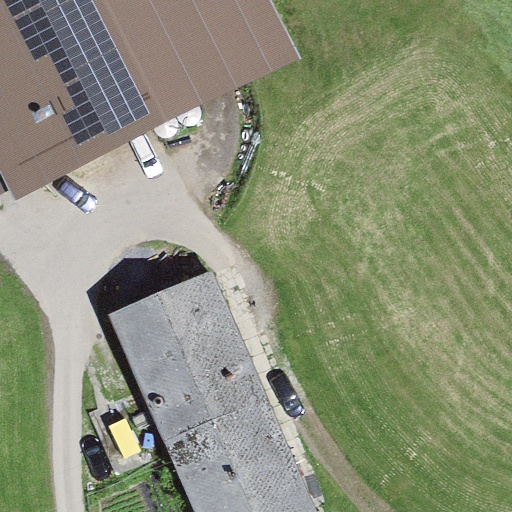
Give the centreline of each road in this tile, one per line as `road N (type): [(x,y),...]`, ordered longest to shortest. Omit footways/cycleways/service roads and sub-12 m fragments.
road 1 (track): [(15,247),(189,234),(231,249),(255,281),(306,400),(374,511)]
road 2 (unclassified): [(72,511),(64,321),(15,247)]
